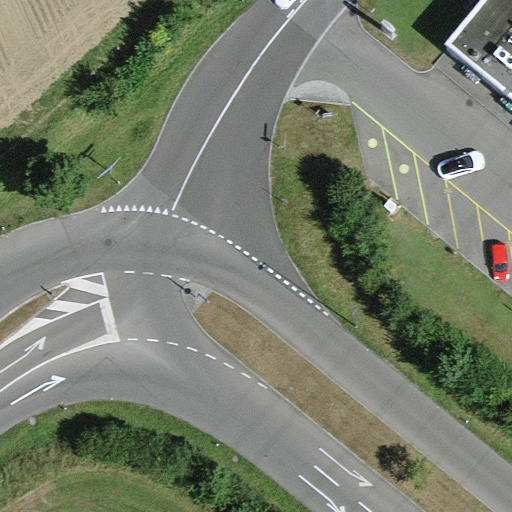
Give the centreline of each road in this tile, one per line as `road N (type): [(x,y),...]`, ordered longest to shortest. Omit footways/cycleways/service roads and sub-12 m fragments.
road 1 (secondary): [(511,499),(268,297),(165,244)]
road 2 (residential): [(165,244),(168,214),(215,126),(307,0)]
road 3 (secondary): [(190,381),(371,511)]
road 4 (secondary): [(0,371),(110,318),(146,288),(165,244)]
road 5 (secondary): [(0,418),(80,378),(137,371),(190,381)]
road 6 (secondary): [(165,244),(51,259),(0,284)]
road 7 (residential): [(165,244),(160,302),(190,381)]
